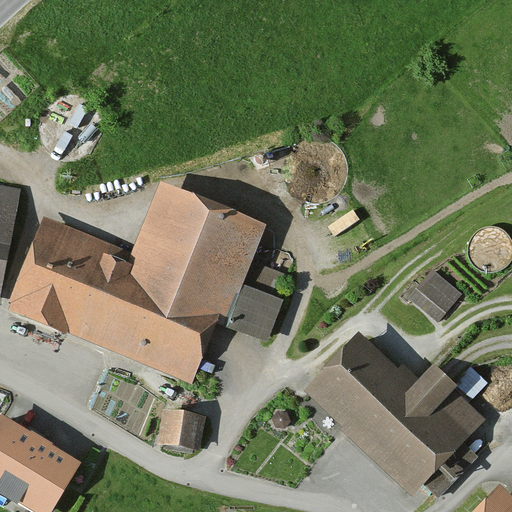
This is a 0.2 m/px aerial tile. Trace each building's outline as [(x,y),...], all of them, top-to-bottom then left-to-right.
[(61,168),(75,169),(88,165),(98,156),(104,145),(105,132),(101,119),(93,109),(82,103),(69,101),(56,104),(46,112),(39,123),(37,137),(40,150),(49,161),(61,168)] [(284,162),(282,176),(285,188),(292,198),(302,204),(314,207),(326,205),(337,199),(345,189),(348,177),(347,164),(341,153),(331,144),(318,140),(304,142),(292,150),(284,162)] [(124,253),(41,220),(4,314),(191,388),(255,226),(151,185),(124,253)] [(0,273),(15,193),(0,190),(0,273)] [(469,266),(475,274),(482,278),(491,279),(499,277),(506,273),(511,267),(511,264),(511,244),(508,238),(500,232),(490,230),(480,232),(472,238),(467,247),(466,257),(469,266)] [(411,301),(443,326),(464,298),(433,274),(411,301)] [(391,372),(353,336),(298,395),(409,499),(482,422),(424,368),(412,381),(396,367),(391,372)] [(475,395),(489,379),(472,365),(458,381),(475,395)] [(200,421),(157,415),(152,449),(195,455),(200,421)] [(50,511),(75,471),(0,424),(0,499),(20,511),(50,511)] [(511,511),(511,504),(493,486),(468,511),(511,511)]
